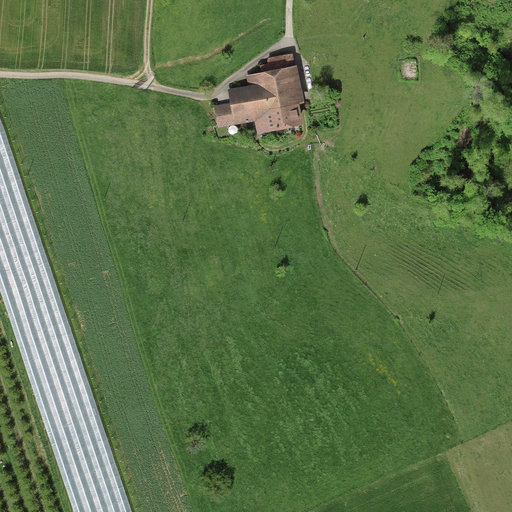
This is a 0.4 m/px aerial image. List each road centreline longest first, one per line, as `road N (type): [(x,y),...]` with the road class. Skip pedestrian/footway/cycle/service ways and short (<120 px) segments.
road 1 (track): [(151,87),(214,98),(291,46),(289,0)]
road 2 (track): [(0,76),(151,87)]
